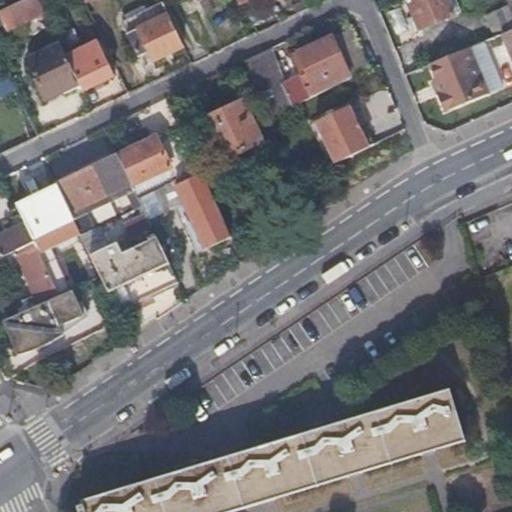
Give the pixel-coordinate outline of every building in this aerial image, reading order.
[(42,4),(39,0),(17,0),(0,8),(0,18),(6,30),(45,12),(42,4)] [(287,0),(294,15),(312,6),(308,0),(287,0)] [(446,0),(405,0),(418,28),(453,13),(446,0)] [(446,0),(453,13),(459,10),(454,0),(446,0)] [(147,63),(184,46),(163,2),(147,10),(127,19),(123,21),(138,56),(143,53),(147,63)] [(124,14),(127,19),(147,10),(144,4),(124,14)] [(487,16),(495,36),(500,34),(511,28),(511,13),(509,6),(487,16)] [(234,11),(246,38),(256,33),(246,11),(241,8),(234,11)] [(351,28),(330,37),(349,79),(369,69),(351,28)] [(511,28),(500,34),(511,62),(511,61),(511,28)] [(269,48),(245,59),(267,118),(349,79),(330,37),(330,36),(290,54),(299,74),(279,83),(272,70),(277,67),(269,48)] [(79,83),(82,89),(114,74),(98,39),(66,54),(79,83)] [(483,41),(469,47),(488,91),(502,85),(483,41)] [(79,83),(66,54),(60,43),(27,59),(46,100),(79,83)] [(469,47),(430,64),(436,78),(441,90),(436,92),(444,110),(488,91),(469,47)] [(441,90),(436,78),(431,80),(436,92),(441,90)] [(201,121),(220,162),(263,142),(243,101),(201,121)] [(315,121),(335,162),(368,146),(348,105),(315,121)] [(157,135),(117,154),(132,187),(133,188),(172,169),(177,179),(172,181),(181,200),(203,247),(230,235),(180,130),(159,140),(157,135)] [(117,154),(56,183),(73,219),(79,231),(81,235),(93,230),(84,209),(132,187),(117,154)] [(172,169),(133,188),(137,196),(172,181),(177,179),(172,169)] [(172,181),(137,196),(146,216),(181,200),(172,181)] [(73,219),(56,183),(15,203),(16,204),(20,214),(31,238),(73,219)] [(0,255),(32,241),(31,238),(20,214),(5,220),(7,226),(9,230),(0,234),(0,255)] [(118,243),(90,256),(99,274),(116,310),(176,281),(146,216),(112,231),(118,243)] [(79,231),(73,219),(31,238),(32,241),(37,250),(79,231)] [(43,265),(37,250),(32,241),(0,255),(0,284),(9,280),(3,267),(16,261),(29,289),(20,293),(27,309),(57,295),(43,265)] [(90,256),(85,245),(43,265),(57,295),(71,288),(99,274),(90,256)] [(82,313),(71,288),(57,295),(27,309),(2,320),(17,354),(42,345),(63,334),(59,324),(82,313)] [(286,495),(288,494),(288,493),(315,484),(315,486),(318,485),(318,484),(346,475),(346,476),(348,475),(348,474),(359,471),(359,472),(361,471),(361,470),(388,462),(389,463),(391,462),(391,461),(419,453),(419,454),(421,454),(421,452),(431,449),(432,450),(435,450),(434,448),(462,440),(462,441),(465,440),(448,388),(447,388),(447,390),(418,399),(417,397),(404,401),(404,403),(376,411),(376,410),(373,411),(373,412),(346,420),(345,419),(329,424),(330,425),(302,434),(302,433),(299,434),(300,434),(271,443),(270,442),(184,469),(184,470),(156,479),(155,478),(153,478),(154,479),(125,488),(124,486),(110,491),(110,492),(83,501),(82,500),(80,500),(82,506),(77,507),(78,511),(225,511),(272,498),(272,499),(274,498),(274,497),(285,494),(286,495)]
